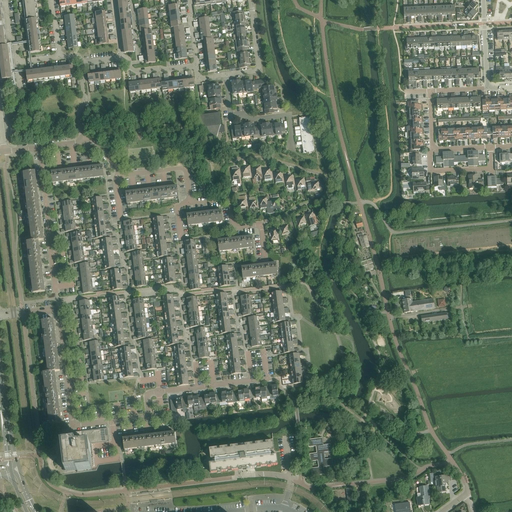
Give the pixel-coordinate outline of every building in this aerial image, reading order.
[(24,0),(27,21),(26,21),(30,54),(40,53),(36,20),(37,20),(34,0),(24,0)] [(466,15),(467,16),(471,13),(474,10),(478,6),(474,2),(473,2),(471,5),(465,11),(466,15)] [(471,13),(467,16),(472,20),(478,13),(474,10),(471,13)] [(235,19),(235,21),(246,20),(245,15),(242,15),(242,12),(232,13),(233,19),(235,19)] [(236,46),(237,52),(247,50),(246,48),(249,47),(248,42),(238,43),(238,46),(236,46)] [(13,87),(13,89),(17,89),(16,80),(14,67),(14,65),(13,65),(12,60),(13,60),(13,57),(13,54),(11,54),(11,50),(12,49),(12,47),(12,46),(0,47),(0,74),(1,80),(7,79),(7,83),(12,82),(13,87)] [(240,57),(240,60),(250,59),(250,53),(247,53),(247,50),(237,52),(238,57),(240,57)] [(250,59),(240,60),(240,63),(238,63),(239,69),(249,68),(248,65),(251,64),(250,59)] [(80,88),(80,84),(79,81),(77,81),(78,86),(74,86),(73,72),(72,65),(69,65),(69,67),(26,72),(28,82),(71,77),(73,89),(80,88)] [(505,79),(504,70),(499,70),(499,67),(496,68),(496,76),(499,76),(499,79),(505,79)] [(414,87),(414,72),(414,71),(413,70),(407,70),(406,71),(406,81),(409,81),(409,85),(413,85),(413,88),(414,87)] [(237,82),(238,94),(243,93),(244,94),(247,94),(246,82),(245,82),(240,83),(240,81),(237,82)] [(246,82),(247,94),(247,95),(253,95),(252,89),(256,89),(255,82),(251,82),(251,81),(249,82),(249,81),(245,82),(246,82)] [(255,82),(256,89),(263,88),(264,94),(274,92),(275,92),(275,89),(274,89),(274,87),(273,87),(265,88),(264,82),(261,83),(261,81),(255,82)] [(221,94),(221,91),(208,92),(209,97),(209,101),(210,101),(220,99),(220,94),(221,94)] [(210,101),(210,106),(210,110),(216,109),(220,108),(220,105),(221,105),(221,103),(221,99),(220,99),(210,101)] [(265,105),(264,105),(266,114),(273,113),(273,110),(277,109),(276,108),(276,107),(277,107),(276,103),(276,104),(265,105)] [(216,141),(218,134),(225,133),(224,125),(221,126),(220,114),(198,116),(200,129),(200,132),(208,131),(209,138),(216,141)] [(300,130),(312,128),(311,124),(311,117),(301,118),(299,119),(300,123),(299,123),(300,127),(300,130)] [(11,133),(13,134),(18,134),(20,132),(19,125),(17,123),(12,124),(10,126),(11,133)] [(242,138),(245,138),(245,137),(250,136),(249,124),(246,125),(246,126),(240,127),(242,138)] [(249,124),(250,136),(253,136),(254,139),(259,138),(258,128),(255,128),(254,125),(252,125),(252,124),(249,124)] [(258,128),(259,138),(265,138),(265,137),(268,137),(266,124),(263,125),(263,126),(261,127),(261,128),(258,128)] [(266,124),(268,137),(273,136),(273,137),(276,136),(276,131),(275,125),(270,125),(269,124),(266,124)] [(275,125),(276,131),(276,136),(281,135),(281,136),(286,135),(285,129),(284,129),(284,125),(280,125),(280,124),(278,124),(275,124),(275,125)] [(242,138),(240,127),(238,127),(238,126),(235,127),(232,128),(232,133),(232,139),(237,139),(237,138),(242,138)] [(312,134),(312,128),(300,130),(301,137),(302,137),(302,141),(313,139),(313,134),(312,134)] [(480,129),(481,138),(482,138),(482,139),(486,140),(487,140),(487,136),(490,136),(489,128),(487,129),(487,128),(480,129)] [(492,128),(489,128),(490,136),(493,135),(493,140),(494,140),(494,139),(497,139),(497,137),(499,137),(498,128),(492,128)] [(314,146),(313,141),(314,141),(313,139),(302,141),(302,142),(303,149),(304,154),(306,153),(309,153),(309,154),(312,153),(315,152),(314,146)] [(425,144),(410,145),(410,151),(409,151),(410,153),(421,153),(421,150),(420,150),(420,147),(425,147),(424,144),(425,144)] [(473,152),(473,166),(479,166),(478,162),(485,162),(485,155),(478,156),(478,151),(473,152)] [(453,152),(448,153),(449,168),(454,167),(454,163),(461,163),(460,156),(453,157),(453,152)] [(467,156),(460,156),(461,163),(468,162),(468,167),(473,166),(473,152),(467,152),(467,156)] [(449,168),(448,153),(443,153),(443,157),(436,157),(436,164),(443,164),(443,168),(449,168)] [(411,155),(412,165),(421,165),(420,155),(411,155)] [(242,175),(242,179),(251,178),(251,174),(250,165),(241,167),(242,175)] [(86,168),(87,179),(104,177),(103,166),(86,168)] [(251,167),(253,180),(262,179),(260,166),(251,167)] [(86,168),(68,170),(70,181),(87,179),(86,168)] [(263,178),(264,181),(273,180),(272,176),(271,168),(262,169),(263,178)] [(237,182),(238,185),(240,184),(240,181),(241,181),(241,177),(240,169),(231,170),(232,178),(232,182),(237,182)] [(412,169),(413,179),(424,179),(424,172),(423,169),(421,169),(412,169)] [(70,181),(68,170),(51,172),(53,184),(70,181)] [(274,181),(275,185),(284,183),(283,179),(282,171),(273,172),(274,181)] [(24,173),(26,191),(37,189),(35,172),(24,173)] [(287,189),(288,190),(293,189),(294,188),(293,187),(295,187),(294,183),(293,174),(284,175),(285,184),(286,188),(287,188),(287,189)] [(478,187),(483,187),(483,180),(477,180),(477,175),(468,176),(469,189),(478,189),(478,187)] [(455,186),(455,189),(459,189),(458,178),(455,178),(455,176),(447,177),(448,187),(455,186)] [(439,187),(440,191),(446,190),(446,184),(442,184),(442,177),(434,177),(435,187),(439,187)] [(491,186),(491,188),(496,188),(496,186),(503,185),(503,179),(496,179),(496,177),(491,177),(491,179),(488,180),(488,186),(491,186)] [(298,188),(298,191),(301,190),(301,187),(305,187),(304,178),(295,179),(296,188),(298,188)] [(306,183),(307,192),(312,191),(320,190),(319,181),(310,182),(306,183)] [(413,183),(413,194),(419,194),(419,192),(426,192),(426,194),(429,194),(429,187),(426,187),(426,183),(413,183)] [(160,188),(161,200),(179,198),(177,186),(160,188)] [(143,190),(144,202),(161,200),(160,188),(143,190)] [(26,191),(28,207),(39,206),(37,189),(26,191)] [(144,202),(143,190),(126,192),(127,204),(144,202)] [(237,200),(238,209),(247,208),(246,199),(246,195),(237,196),(237,200)] [(248,201),(249,209),(258,208),(257,200),(257,196),(248,197),(248,201)] [(271,214),(269,202),(268,202),(267,197),(258,198),(259,206),(260,210),(267,209),(267,214),(269,214),(270,214),(271,214)] [(269,202),(271,214),(272,214),(273,214),(274,213),(274,211),(281,211),(280,207),(279,198),(270,199),(271,202),(269,202)] [(28,207),(30,224),(42,223),(39,206),(28,207)] [(204,212),(205,224),(223,222),(221,210),(204,212)] [(308,222),(309,224),(315,222),(315,220),(316,220),(313,211),(305,214),(307,222),(308,222)] [(205,224),(204,212),(187,215),(188,226),(205,224)] [(295,219),(298,227),(306,225),(304,216),(295,219)] [(30,224),(32,241),(32,242),(39,241),(44,240),(42,223),(30,224)] [(281,234),(281,236),(290,233),(288,225),(279,227),(281,234)] [(269,229),(270,242),(279,240),(278,228),(269,229)] [(359,238),(362,249),(369,247),(366,236),(364,237),(363,234),(358,235),(358,238),(359,238)] [(235,238),(236,250),(254,248),(252,236),(235,238)] [(236,250),(235,238),(218,240),(219,252),(236,250)] [(27,242),(29,259),(41,258),(39,241),(32,242),(32,241),(27,242)] [(41,258),(29,259),(31,276),(43,275),(41,258)] [(259,265),(260,277),(278,275),(276,263),(259,265)] [(260,277),(259,265),(242,267),(243,279),(260,277)] [(43,275),(31,276),(33,293),(45,292),(43,275)] [(402,300),(404,313),(435,309),(434,299),(413,302),(412,299),(402,300)] [(445,299),(438,300),(439,307),(446,307),(445,299)] [(452,313),(447,314),(447,313),(421,317),(422,323),(448,320),(448,319),(453,318),(452,313)] [(42,321),(44,338),(56,337),(54,320),(42,321)] [(44,338),(46,355),(58,354),(56,337),(44,338)] [(46,355),(48,372),(55,372),(60,371),(58,354),(46,355)] [(48,372),(43,373),(45,390),(57,389),(55,372),(48,372)] [(269,389),(270,395),(270,400),(279,399),(277,385),(272,386),(272,389),(269,389)] [(263,389),(260,389),(261,398),(261,399),(267,399),(267,396),(270,395),(269,389),(269,386),(262,387),(263,389)] [(255,391),(252,391),(253,398),(256,397),(256,398),(261,398),(260,389),(260,387),(255,388),(255,391)] [(45,390),(47,407),(59,406),(57,389),(45,390)] [(243,391),(245,400),(250,399),(250,398),(253,398),(252,391),(249,392),(249,389),(243,389),(243,391)] [(235,392),(236,403),(237,403),(237,404),(240,404),(239,402),(245,402),(245,400),(243,391),(238,392),(238,390),(235,391),(235,392)] [(221,395),(218,395),(219,402),(222,401),(222,403),(228,402),(227,393),(227,392),(221,392),(221,395)] [(236,403),(235,392),(227,393),(228,402),(228,404),(236,403)] [(209,394),(210,395),(211,404),(216,403),(216,402),(219,402),(218,395),(215,396),(215,393),(209,394)] [(201,396),(203,410),(206,410),(206,406),(211,406),(211,404),(210,395),(201,396)] [(194,406),(193,397),(193,396),(187,396),(188,399),(185,400),(185,406),(186,409),(189,408),(189,407),(194,406)] [(193,397),(194,406),(194,408),(199,407),(200,410),(203,410),(201,396),(193,397)] [(185,406),(185,400),(182,400),(181,399),(176,400),(177,410),(183,409),(182,406),(185,406)] [(59,406),(47,407),(50,424),(61,423),(59,406)] [(66,471),(92,468),(91,458),(92,457),(91,444),(110,441),(108,428),(76,432),(78,441),(77,441),(63,443),(66,471)] [(157,434),(159,446),(176,444),(174,432),(157,434)] [(157,434),(140,436),(142,448),(159,446),(157,434)] [(142,448),(140,436),(123,439),(124,450),(142,448)] [(311,461),(318,461),(319,468),(311,469),(312,476),(324,474),(323,467),(333,466),(332,459),(325,460),(324,453),(331,452),(330,445),(323,445),(322,438),(308,440),(309,447),(316,446),(317,453),(310,454),(311,461)] [(271,455),(270,451),(274,451),(273,441),(266,442),(266,441),(262,441),(262,442),(256,443),(256,442),(252,443),(252,444),(245,444),(237,445),(231,446),(231,445),(227,446),(227,447),(220,448),(220,447),(216,447),(216,448),(210,449),(211,459),(215,458),(215,462),(209,463),(211,473),(217,472),(218,473),(221,472),(228,471),(228,472),(232,471),(232,470),(238,469),(238,470),(242,470),(242,469),(246,468),(247,469),(250,469),(250,468),(255,467),(257,467),(257,468),(261,467),(267,466),(267,467),(271,466),(271,465),(278,464),(277,455),(271,455)] [(349,458),(343,463),(346,466),(352,461),(349,458)] [(437,487),(437,493),(446,492),(446,488),(445,486),(446,486),(446,483),(449,483),(448,475),(435,477),(436,481),(438,481),(438,486),(437,487)] [(419,509),(425,507),(424,505),(429,505),(428,500),(428,497),(429,497),(428,486),(420,487),(421,497),(417,498),(419,509)] [(346,489),(348,502),(355,501),(353,488),(346,489)] [(408,511),(410,511),(410,509),(410,508),(409,503),(410,503),(407,503),(395,505),(396,509),(397,509),(397,511),(408,511)]
